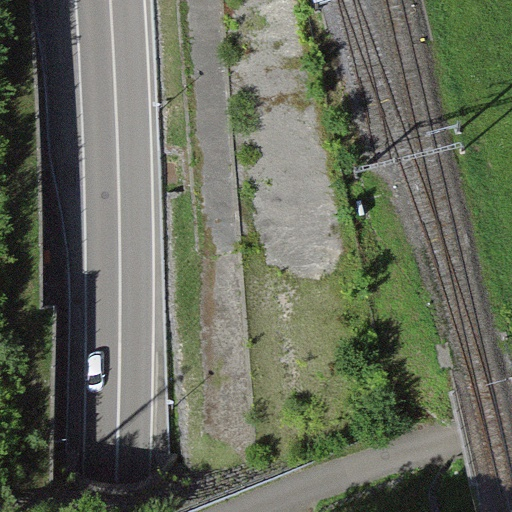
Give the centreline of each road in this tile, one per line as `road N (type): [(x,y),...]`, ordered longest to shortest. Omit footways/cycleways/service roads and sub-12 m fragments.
road 1 (trunk): [(108,0),(119,256),(116,511)]
road 2 (unclassified): [(511,428),(385,453),(268,511)]
